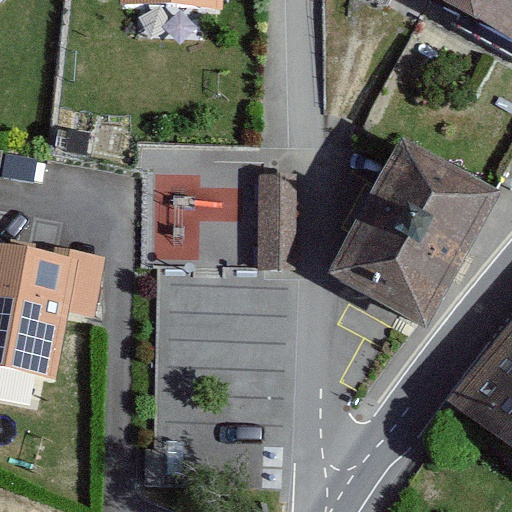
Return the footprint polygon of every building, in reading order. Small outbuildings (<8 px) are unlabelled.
[(224,0),(121,0),(120,14),(223,19),(224,0)] [(511,0),(394,0),(511,62),(511,0)] [(501,207),(403,155),(328,294),(426,346),(501,207)] [(260,276),(295,276),(296,181),(260,181),(260,269),(260,276)] [(0,379),(56,390),(69,319),(95,323),(106,263),(55,254),(53,263),(36,260),(38,252),(10,247),(9,256),(0,254),(0,379)] [(511,338),(448,418),(511,469),(511,338)]
